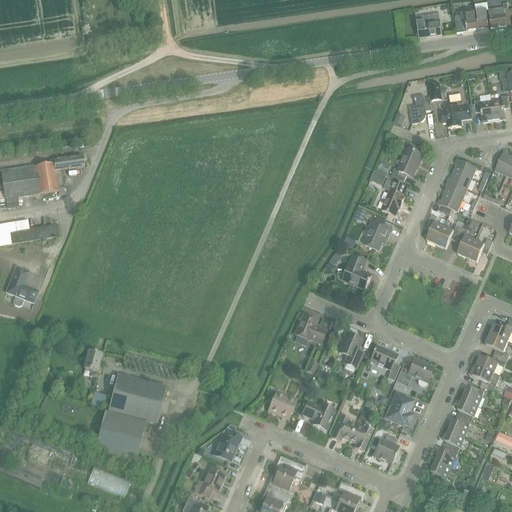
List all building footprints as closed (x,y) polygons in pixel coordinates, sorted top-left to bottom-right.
[(487,1),(474,3),(476,13),(478,32),(489,30),(487,13),(489,13),(489,12),(487,1)] [(489,12),(489,13),(491,30),(506,28),(504,10),(489,12)] [(463,34),(467,33),(478,32),(476,13),(461,15),(461,18),(455,19),(457,35),(463,34)] [(416,18),(419,40),(426,39),(442,37),(440,21),(439,15),(416,18)] [(507,73),(499,74),(500,82),(502,82),(508,81),(507,73)] [(427,118),(426,113),(432,112),(430,103),(442,101),(439,84),(427,85),(429,100),(424,101),(424,97),(414,98),(416,108),(409,108),(412,126),(421,125),(421,124),(423,123),(425,120),(425,118),(427,118)] [(502,101),(491,103),(494,123),(505,121),(504,111),(509,110),(507,98),(501,99),(502,101)] [(483,124),(494,123),(491,103),(481,104),(481,102),(475,103),(476,115),(482,114),(483,124)] [(442,125),(447,124),(448,130),(462,127),(461,122),(471,120),(470,108),(459,110),(458,108),(445,110),(445,111),(440,112),(442,125)] [(410,145),(408,150),(417,154),(420,149),(410,145)] [(391,178),(395,180),(404,184),(407,177),(413,179),(418,166),(420,166),(424,157),(417,154),(408,150),(398,172),(394,170),(391,178)] [(495,173),(506,178),(511,164),(511,158),(503,155),(495,173)] [(50,166),(2,172),(3,182),(6,207),(7,211),(19,209),(19,205),(18,202),(18,200),(39,197),(39,196),(59,193),(58,191),(64,190),(61,172),(62,172),(68,171),(74,170),(84,169),(83,158),(50,162),(50,166)] [(454,173),(472,181),(477,170),(459,162),(454,173)] [(374,172),(373,177),(384,182),(386,178),(374,172)] [(467,192),(472,181),(454,173),(449,184),(467,192)] [(481,185),(485,186),(490,175),(486,174),(481,185)] [(406,198),(402,196),(405,188),(388,181),(384,189),(391,192),(382,212),(395,218),(399,210),(400,211),(406,198)] [(462,203),(467,192),(449,184),(444,195),(462,203)] [(457,214),(462,203),(444,195),(439,206),(457,214)] [(485,196),(483,200),(500,207),(502,204),(485,196)] [(358,209),(356,215),(365,219),(367,213),(358,209)] [(435,225),(437,219),(431,216),(425,230),(431,232),(426,243),(436,247),(444,229),(435,225)] [(378,218),(375,223),(383,226),(384,227),(386,221),(378,218)] [(0,226),(0,246),(12,246),(59,238),(57,226),(29,230),(28,222),(0,226)] [(384,227),(383,226),(375,223),(372,222),(368,232),(370,233),(364,247),(379,253),(385,239),(387,240),(392,230),(384,227)] [(451,241),(456,243),(462,230),(456,227),(453,233),(444,229),(436,247),(446,251),(451,241)] [(457,256),(467,260),(475,243),(466,239),(468,233),(462,230),(456,243),(462,246),(457,256)] [(475,243),(467,260),(477,265),(482,254),(487,257),(493,243),(487,241),(484,247),(475,243)] [(367,263),(357,259),(354,257),(343,282),(365,292),(368,284),(369,284),(370,282),(369,282),(371,277),(360,272),(365,262),(366,263),(367,263)] [(330,264),(326,270),(331,273),(335,267),(330,264)] [(24,302),(34,305),(36,299),(35,297),(37,292),(24,287),(29,274),(16,268),(6,294),(16,298),(13,304),(14,307),(19,309),(22,308),(24,302)] [(321,346),(323,342),(327,333),(315,328),(317,322),(303,317),(295,337),(297,338),(294,344),(305,348),(307,342),(308,343),(309,341),(321,346)] [(490,337),(508,345),(511,335),(511,327),(508,326),(507,326),(504,331),(494,327),(490,337)] [(347,335),(339,354),(347,358),(344,365),(345,366),(343,371),(353,375),(355,370),(356,371),(363,355),(357,353),(362,342),(347,335)] [(508,345),(490,337),(486,347),(496,351),(494,357),(507,363),(510,357),(504,354),(508,345)] [(394,383),(396,378),(400,368),(394,366),(398,357),(377,348),(375,353),(374,353),(369,364),(390,373),(387,380),(394,383)] [(84,371),(82,379),(95,382),(97,374),(100,375),(102,367),(99,366),(102,356),(88,353),(83,371),(84,371)] [(505,369),(507,363),(494,357),(491,363),(481,358),(477,368),(494,376),(498,366),(505,369)] [(314,376),(318,365),(310,362),(305,373),(314,376)] [(396,384),(399,386),(398,390),(404,393),(406,388),(407,389),(412,378),(420,382),(419,384),(420,387),(424,389),(426,388),(427,385),(433,370),(414,362),(411,369),(404,366),(396,384)] [(480,388),(489,392),(494,394),(496,388),(500,378),(494,376),(477,368),(472,378),(483,382),(480,388)] [(318,371),(315,378),(321,381),(324,374),(318,371)] [(117,376),(114,386),(107,413),(160,426),(169,390),(117,376)] [(466,392),(462,402),(478,409),(483,399),(482,398),(484,393),(473,388),(470,393),(466,392)] [(105,409),(107,397),(94,394),(91,405),(105,409)] [(288,421),(292,412),(296,403),(276,394),(269,413),(288,421)] [(405,399),(396,395),(386,420),(403,428),(404,426),(409,428),(413,417),(406,414),(408,410),(410,411),(414,403),(405,399)] [(478,409),(462,402),(458,412),(462,414),(459,419),(471,424),(477,427),(479,423),(472,421),(473,419),(474,419),(478,409)] [(326,432),(330,423),(334,412),(321,406),(320,409),(308,404),(307,408),(303,417),(314,422),(312,427),(326,432)] [(135,462),(145,424),(105,413),(95,452),(135,462)] [(349,443),(356,427),(348,424),(350,421),(341,417),(331,440),(340,444),(342,440),(349,443)] [(469,429),(470,427),(471,424),(459,419),(457,424),(453,423),(449,433),(465,440),(469,430),(469,429)] [(363,454),(367,445),(373,431),(364,427),(363,430),(356,427),(349,443),(356,446),(354,450),(363,454)] [(233,434),(228,433),(226,439),(223,438),(215,457),(230,464),(233,455),(232,455),(234,451),(235,451),(238,445),(239,445),(242,438),(233,434)] [(446,450),(458,455),(460,450),(461,450),(465,440),(449,433),(444,443),(448,445),(446,450)] [(397,442),(388,438),(386,437),(384,442),(382,441),(379,450),(375,459),(391,466),(394,459),(395,460),(396,458),(395,457),(399,449),(395,447),(397,442)] [(75,462),(37,449),(34,460),(71,472),(75,462)] [(436,463),(452,470),(456,460),(458,455),(446,450),(444,455),(440,453),(436,463)] [(295,478),(297,473),(302,476),(307,465),(298,461),(296,465),(280,458),(276,468),(279,470),(277,476),(293,483),(298,485),(300,481),(295,478)] [(433,481),(444,486),(447,481),(452,470),(436,463),(431,474),(435,476),(433,481)] [(92,487),(133,500),(139,481),(98,468),(92,487)] [(203,485),(199,483),(194,494),(199,496),(208,500),(212,492),(218,495),(226,475),(217,471),(210,468),(203,485)] [(187,471),(185,477),(190,479),(193,473),(187,471)] [(289,492),(293,483),(277,476),(274,482),(271,481),(266,490),(291,501),(294,495),(289,492)] [(339,503),(355,510),(358,504),(361,505),(366,495),(350,488),(351,485),(342,481),(338,491),(343,494),(339,503)] [(289,508),(291,501),(266,490),(262,500),(265,502),(263,508),(272,511),(283,511),(286,507),(289,508)] [(316,494),(313,501),(320,504),(321,501),(323,502),(325,498),(316,494)] [(207,511),(209,508),(189,499),(183,511),(207,511)] [(354,511),(355,510),(339,503),(335,511),(333,511),(330,510),(328,511),(354,511)]
